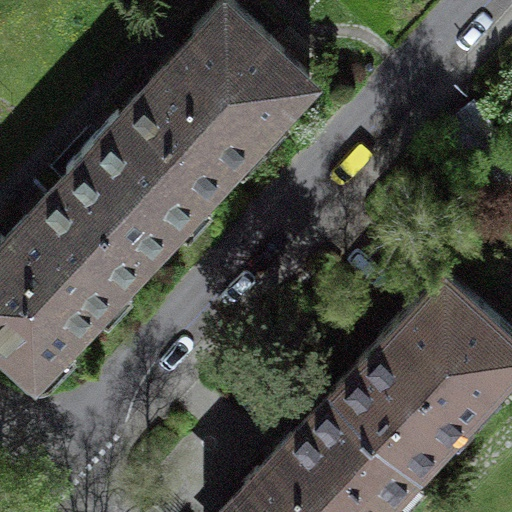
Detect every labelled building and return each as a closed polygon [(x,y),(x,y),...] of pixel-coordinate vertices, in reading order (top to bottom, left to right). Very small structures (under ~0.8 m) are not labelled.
[(118,106),(116,108),(202,186),(231,155),(228,152),(277,99),(280,101),(309,69),(233,0),(217,0),(192,26),(196,30),(173,55),(122,110),(118,106)] [(202,186),(116,108),(66,163),(70,166),(37,202),(4,237),(0,233),(0,333),(35,366),(64,335),(67,338),(97,305),(94,302),(202,186)] [(511,164),(473,112),(436,139),(498,222),(511,211),(511,164)] [(369,343),(333,382),(414,457),(511,350),(511,324),(444,261),(369,343)] [(389,484),(414,457),(333,382),(317,399),(268,451),(220,503),(212,511),(375,511),(396,490),(389,484)]
